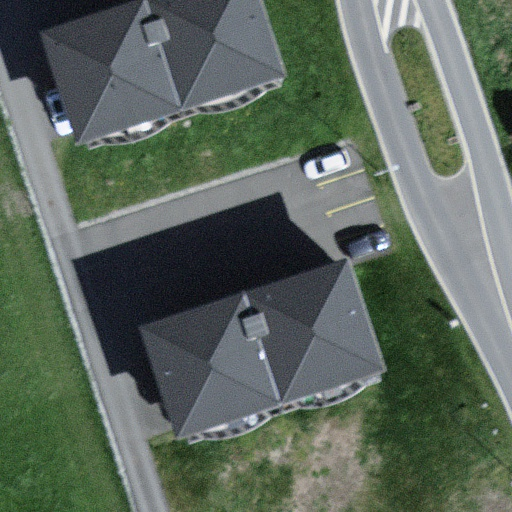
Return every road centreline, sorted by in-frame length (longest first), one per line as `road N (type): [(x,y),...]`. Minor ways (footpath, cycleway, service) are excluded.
road 1 (tertiary): [(511,332),(435,217),(363,0)]
road 2 (tertiary): [(511,300),(484,155),(430,0)]
